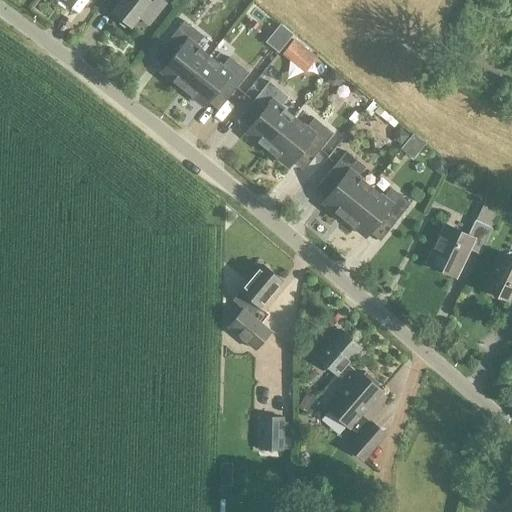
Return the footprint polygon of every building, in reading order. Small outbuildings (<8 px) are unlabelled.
[(120,0),(111,12),(130,26),(138,16),(148,24),(165,3),(161,0),(152,0),(150,3),(147,0),(120,0)] [(182,89),(208,57),(195,46),(203,37),(184,21),(165,45),(176,54),(161,72),(182,89)] [(311,64),(325,47),(299,28),(286,45),(311,64)] [(208,57),(182,89),(204,106),(218,88),(229,97),(248,73),(229,58),(222,67),(208,57)] [(267,150),(293,117),(280,107),(288,98),(269,82),(250,105),(261,114),(246,133),(267,150)] [(293,117),(267,150),(288,167),(303,149),(314,157),(333,134),(314,119),(306,128),(293,117)] [(413,134),(400,150),(412,160),(425,144),(413,134)] [(344,220),(370,187),(357,177),(365,168),(346,152),(327,175),(338,184),(323,203),(344,220)] [(458,174),(451,171),(448,176),(455,179),(458,174)] [(370,187),(344,220),(365,237),(380,219),(391,227),(410,204),(391,189),(383,198),(370,187)] [(454,276),(467,249),(480,255),(499,214),(483,206),(476,221),(475,221),(468,236),(442,225),(425,263),(454,276)] [(511,258),(499,252),(482,288),(508,301),(511,291),(511,258)] [(259,307),(281,282),(261,265),(239,291),(240,291),(232,300),(242,309),(226,328),(255,352),(272,332),(252,315),(258,307),(259,307)] [(338,375),(347,363),(360,349),(339,330),(315,357),(336,376),(337,374),(338,375)] [(356,371),(347,363),(338,375),(346,382),(325,407),(358,435),(369,422),(360,415),(381,391),(376,386),(378,383),(365,371),(362,375),(357,370),(356,371)] [(306,412),(315,399),(307,393),(298,406),(306,412)] [(258,417),(257,451),(283,452),(283,449),(294,449),(294,423),(284,423),(284,418),(258,417)] [(358,435),(348,447),(363,459),(385,433),(370,421),(369,422),(358,435)] [(511,511),(511,498),(500,511),(511,511)]
